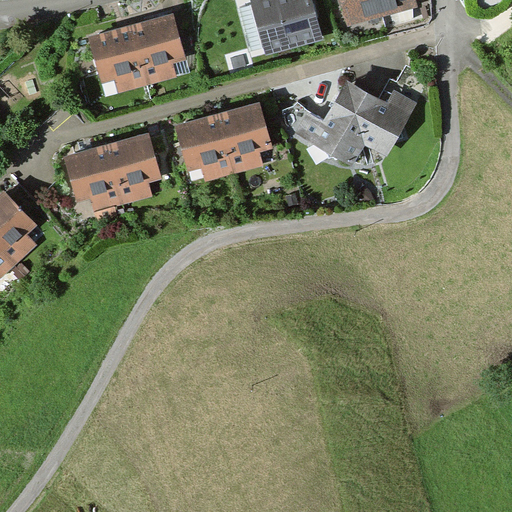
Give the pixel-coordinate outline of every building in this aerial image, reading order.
[(329,43),(317,0),(237,0),(254,62),(329,43)] [(340,0),(348,28),(421,10),(418,0),(340,0)] [(118,29),(90,37),(107,99),(191,76),(174,14),(146,21),(118,29)] [(368,92),(349,80),(324,120),(317,116),(311,112),(298,133),(350,164),(361,147),(386,162),(433,85),(408,70),(387,103),(368,92)] [(205,119),(175,127),(192,190),(280,166),(264,104),(234,112),(205,119)] [(94,149),(66,157),(82,219),(167,197),(151,135),(122,142),(94,149)] [(0,284),(51,237),(8,191),(0,198),(0,284)]
